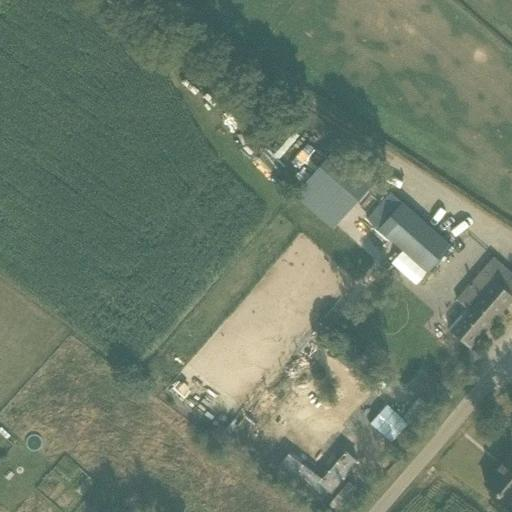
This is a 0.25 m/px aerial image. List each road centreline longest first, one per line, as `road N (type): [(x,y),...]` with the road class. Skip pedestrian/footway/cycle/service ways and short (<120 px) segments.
road 1 (track): [(511,242),(147,0)]
road 2 (residential): [(376,511),(511,355)]
